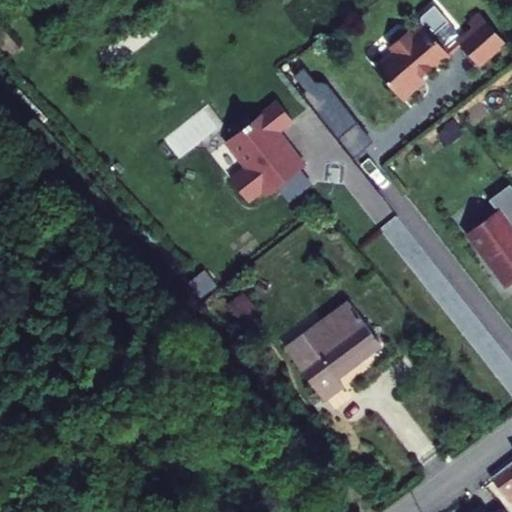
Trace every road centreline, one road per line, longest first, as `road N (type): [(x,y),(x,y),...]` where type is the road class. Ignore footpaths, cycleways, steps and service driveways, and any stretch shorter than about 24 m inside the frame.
road 1 (unknown): [(511,349),(360,158)]
road 2 (residential): [(412,511),(511,435)]
